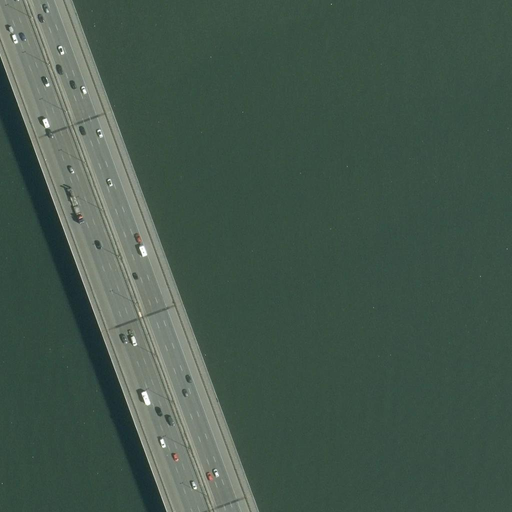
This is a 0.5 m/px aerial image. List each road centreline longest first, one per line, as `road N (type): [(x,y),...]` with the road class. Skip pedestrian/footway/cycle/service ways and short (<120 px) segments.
road 1 (motorway): [(230,511),(43,0)]
road 2 (motorway): [(9,0),(196,511)]
